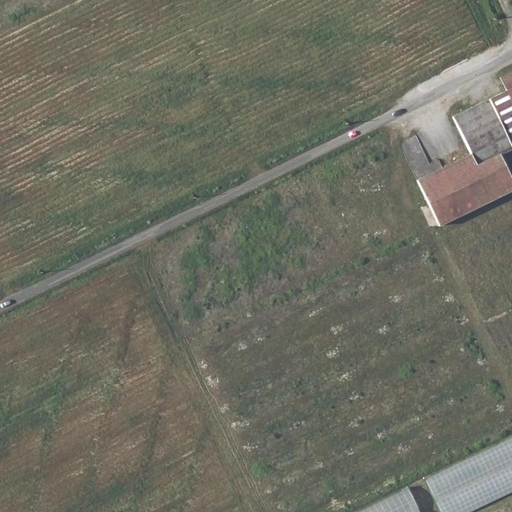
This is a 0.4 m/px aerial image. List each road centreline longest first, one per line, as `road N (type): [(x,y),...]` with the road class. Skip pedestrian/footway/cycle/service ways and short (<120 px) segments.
road 1 (unclassified): [(511,59),(0,307)]
road 2 (track): [(267,180),(178,0)]
